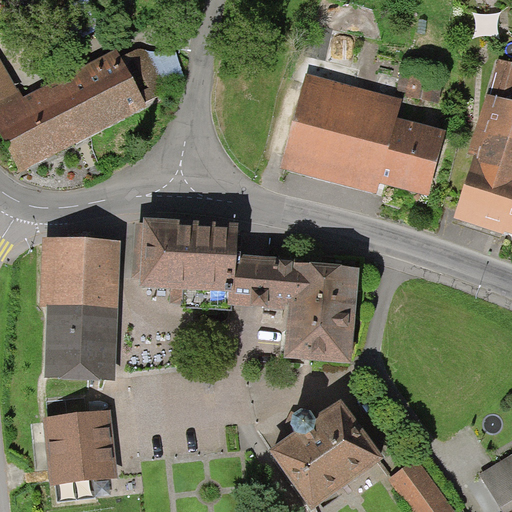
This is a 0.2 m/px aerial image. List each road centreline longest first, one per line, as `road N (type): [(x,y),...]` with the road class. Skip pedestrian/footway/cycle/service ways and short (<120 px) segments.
road 1 (residential): [(177,195),(319,220),(511,285)]
road 2 (residential): [(177,195),(214,0)]
road 3 (residential): [(23,204),(77,207),(177,195)]
